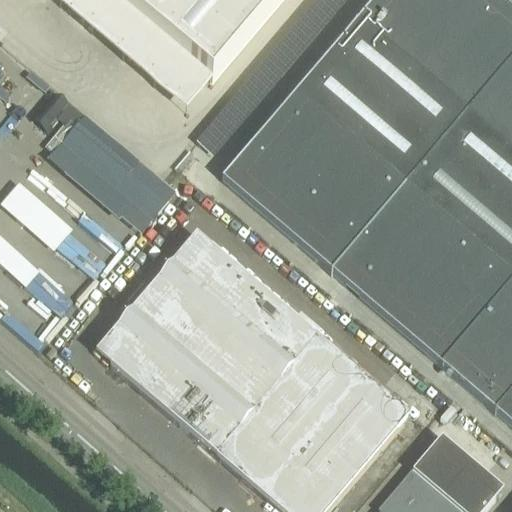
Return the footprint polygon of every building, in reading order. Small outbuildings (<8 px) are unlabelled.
[(112,0),(212,85),(283,0),(112,0)] [(378,0),(222,184),(326,273),(511,55),(511,13),(496,0),(378,0)] [(511,55),(326,273),(511,430),(511,55)] [(275,511),(330,511),(409,421),(211,252),(110,371),(275,511)] [(442,442),(382,511),(487,511),(503,494),(442,442)]
